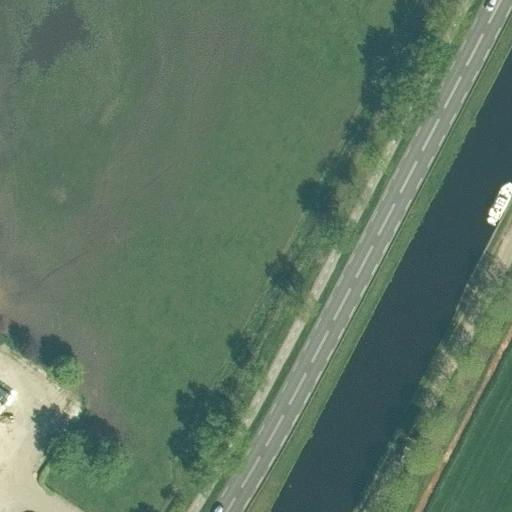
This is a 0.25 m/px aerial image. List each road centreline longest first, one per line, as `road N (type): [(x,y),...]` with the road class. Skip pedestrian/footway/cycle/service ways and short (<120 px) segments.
road 1 (primary): [(223,511),(292,400),(496,0)]
road 2 (unclassified): [(511,248),(375,511)]
